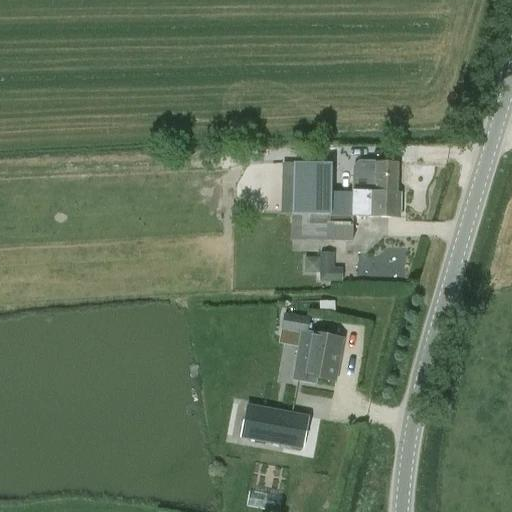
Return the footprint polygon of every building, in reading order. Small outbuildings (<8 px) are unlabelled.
[(292,191),(292,215),(329,217),(329,193),(330,165),(293,164),(292,191)] [(365,177),(364,193),(396,194),(397,164),(375,164),(374,177),(365,177)] [(329,217),(292,215),(291,241),(352,243),(353,218),(400,219),(400,203),(396,203),(396,194),(364,193),(352,193),(352,218),(329,218),(329,217)] [(342,269),(333,269),(334,254),(320,254),(319,282),(342,283),(342,269)] [(284,314),(280,331),(306,335),(309,319),(284,314)] [(341,340),(310,334),(302,376),(333,382),(341,340)] [(305,445),(311,415),(251,401),(244,432),(305,445)]
